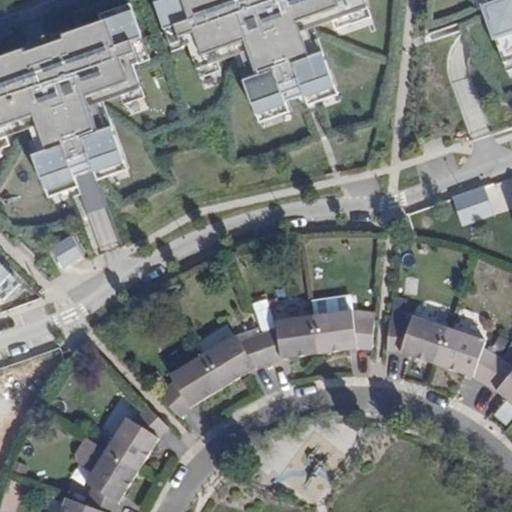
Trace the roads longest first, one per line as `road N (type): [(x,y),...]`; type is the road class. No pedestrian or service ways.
road 1 (residential): [(0,337),(68,313),(222,224),(391,199),(511,157)]
road 2 (residential): [(511,480),(460,422),(351,394),(228,436),(163,511)]
